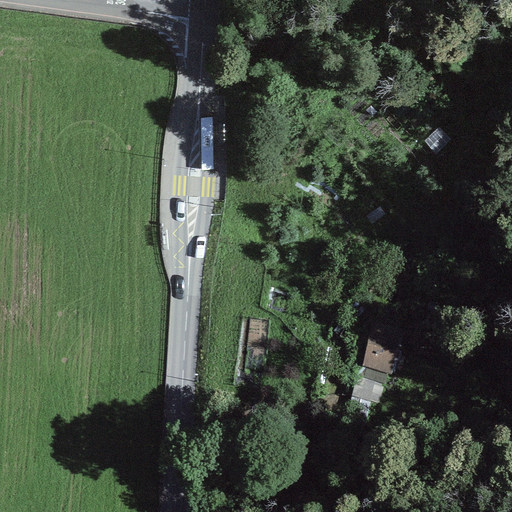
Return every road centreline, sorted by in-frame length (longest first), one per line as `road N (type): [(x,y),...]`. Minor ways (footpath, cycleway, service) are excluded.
road 1 (tertiary): [(201,17),(173,511)]
road 2 (residential): [(68,0),(201,17)]
